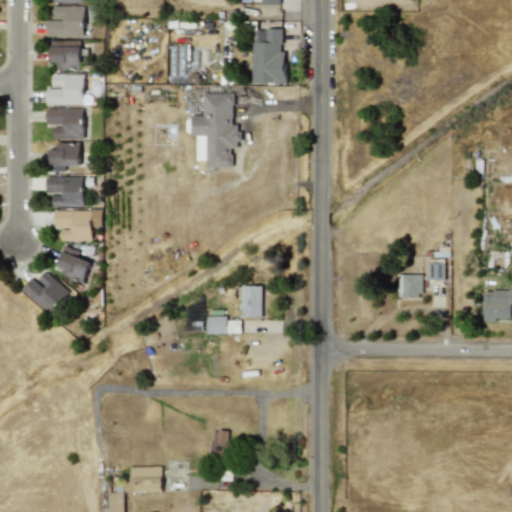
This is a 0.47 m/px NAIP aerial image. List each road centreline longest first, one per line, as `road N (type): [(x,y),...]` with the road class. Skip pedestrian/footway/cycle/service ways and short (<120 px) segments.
road 1 (tertiary): [(319,511),(319,0)]
road 2 (residential): [(17,0),(20,240)]
road 3 (residential): [(319,349),(511,351)]
